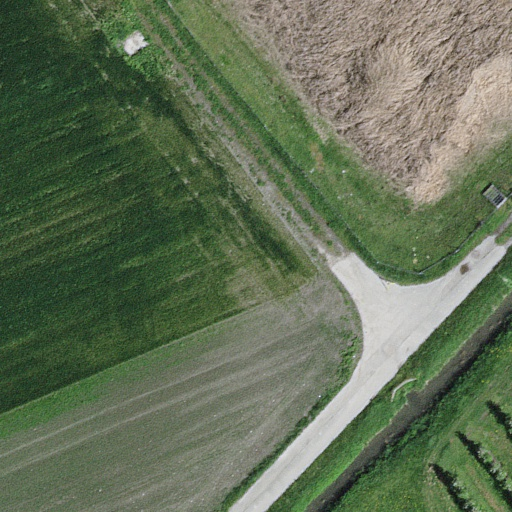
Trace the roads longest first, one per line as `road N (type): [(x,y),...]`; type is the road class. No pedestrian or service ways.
road 1 (track): [(399,337),(129,0)]
road 2 (track): [(238,511),(399,337)]
road 3 (track): [(399,337),(511,220)]
